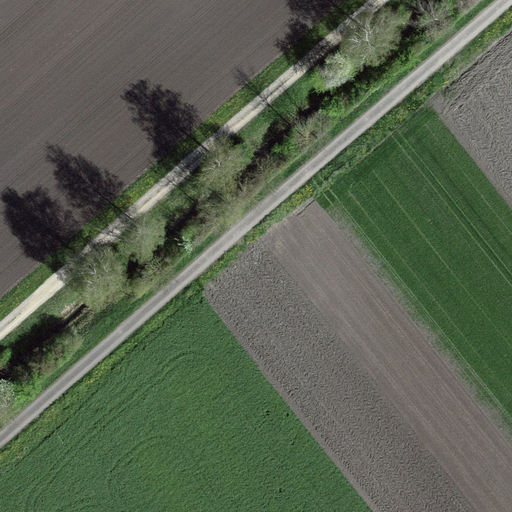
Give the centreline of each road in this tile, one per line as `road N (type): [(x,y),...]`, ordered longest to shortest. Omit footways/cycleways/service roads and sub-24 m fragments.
road 1 (track): [(505,0),(0,453)]
road 2 (track): [(372,0),(0,327)]
